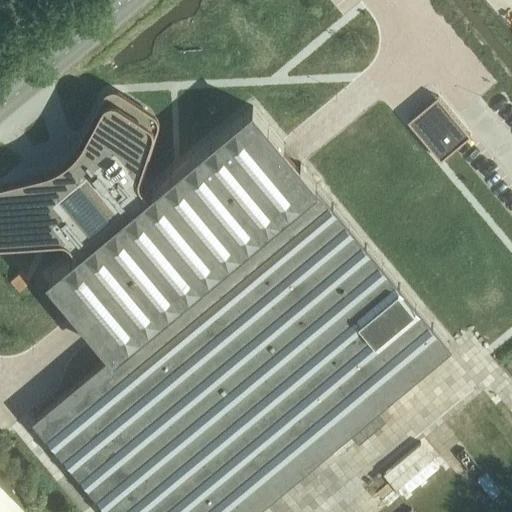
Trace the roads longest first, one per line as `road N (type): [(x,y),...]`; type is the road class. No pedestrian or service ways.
road 1 (unknown): [(0,191),(181,34)]
road 2 (unclassified): [(0,115),(136,0)]
road 3 (unknown): [(308,511),(419,421)]
road 4 (unknown): [(0,404),(91,511)]
